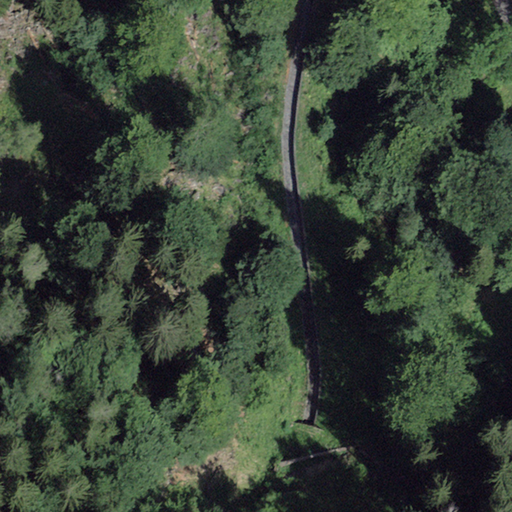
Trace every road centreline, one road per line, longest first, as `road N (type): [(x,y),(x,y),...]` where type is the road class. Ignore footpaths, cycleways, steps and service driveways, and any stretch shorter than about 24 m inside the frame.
road 1 (track): [(338,0),(385,76),(440,137),(496,177),(511,205)]
road 2 (track): [(473,0),(482,126),(496,177)]
